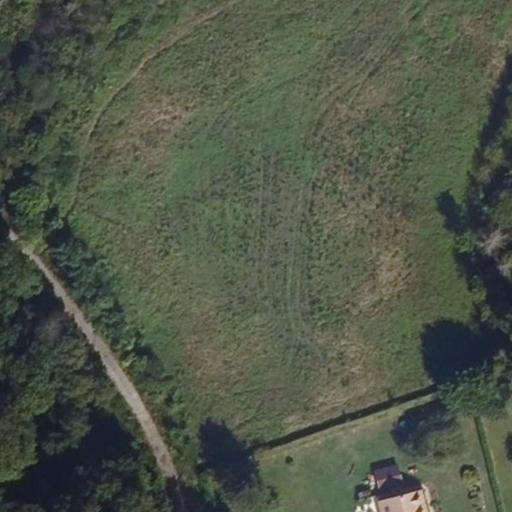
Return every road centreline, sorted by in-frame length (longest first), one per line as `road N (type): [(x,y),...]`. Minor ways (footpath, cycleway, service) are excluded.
road 1 (track): [(240,0),(131,77),(105,110),(91,171),(79,331)]
road 2 (residential): [(169,511),(150,449),(79,331),(0,245)]
